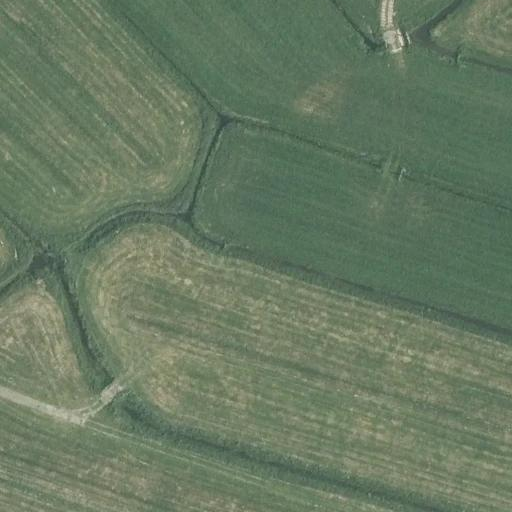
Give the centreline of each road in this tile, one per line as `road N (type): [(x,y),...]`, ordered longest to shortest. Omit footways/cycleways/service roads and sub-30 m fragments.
road 1 (track): [(457,477),(119,387),(109,324),(57,234)]
road 2 (track): [(348,511),(70,419),(102,399)]
road 3 (track): [(385,183),(396,139),(395,73),(324,62),(273,0)]
road 4 (track): [(395,73),(511,123)]
